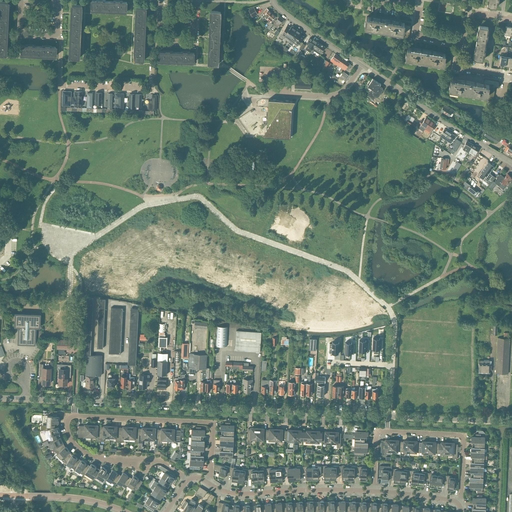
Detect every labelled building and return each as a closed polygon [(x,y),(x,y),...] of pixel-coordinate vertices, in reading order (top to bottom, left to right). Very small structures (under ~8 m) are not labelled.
[(102,0),(99,0),(99,1),(92,1),(92,10),(109,11),(109,1),(102,1),(102,0)] [(109,11),(118,11),(127,12),(127,2),(119,2),(120,0),(117,0),(116,2),(109,1),(109,11)] [(72,5),(72,16),(72,22),(81,23),(82,5),(72,5)] [(258,14),(254,7),(248,10),(252,17),(258,14)] [(137,8),(136,18),(136,25),(145,25),(146,8),(137,8)] [(267,8),(262,14),(264,16),(266,14),(268,17),(266,19),(271,23),(272,22),(277,17),(267,8)] [(211,11),(211,21),(210,28),(220,29),(221,11),(211,11)] [(282,23),(285,20),(283,19),(279,16),(273,24),(277,27),(281,22),(282,23)] [(405,23),(367,16),(365,27),(403,33),(402,38),(409,39),(411,25),(405,25),(405,23)] [(80,40),(81,32),(81,23),(72,22),(71,40),(80,40)] [(145,43),(145,35),(145,25),(136,25),(135,42),(145,43)] [(290,39),(297,29),(292,25),(290,27),(287,25),(281,33),(290,39)] [(477,42),(485,43),(486,37),(488,37),(488,34),(487,34),(488,27),(479,25),(478,32),(477,32),(477,35),(478,35),(477,42)] [(219,46),(220,37),(220,29),(210,28),(209,46),(219,46)] [(297,29),(290,39),(298,45),(304,36),(300,34),(302,32),(297,29)] [(308,44),(305,48),(310,52),(312,49),(313,49),(314,47),(313,46),(317,41),(313,38),(312,39),(310,37),(306,43),(308,44)] [(71,40),(70,51),(70,57),(80,58),(80,40),(71,40)] [(314,47),(313,49),(320,54),(325,47),(317,41),(313,46),(314,47)] [(144,60),(144,51),(145,43),(135,42),(134,60),(144,60)] [(485,43),(477,42),(475,49),(475,48),(474,51),(475,51),(474,58),(483,60),(484,53),(485,53),(485,50),(484,50),(485,43)] [(20,55),(30,55),(37,56),(38,46),(31,46),(31,44),(28,44),(28,46),(20,45),(20,55)] [(37,56),(47,56),(52,56),(55,56),(55,47),(52,47),(48,46),(48,45),(45,45),(45,47),(38,46),(37,56)] [(218,64),(219,46),(209,46),(209,63),(218,64)] [(443,69),(449,70),(451,57),(446,56),(446,54),(441,53),(440,52),(440,53),(407,47),(405,58),(444,64),(443,69)] [(159,61),(169,62),(176,62),(177,52),(170,52),(170,50),(167,50),(167,52),(159,51),(159,61)] [(176,62),(184,62),(194,63),(194,53),(187,53),(187,51),(184,51),(184,53),(177,52),(176,62)] [(345,60),(335,54),(330,60),(337,65),(339,62),(343,64),(345,60)] [(348,70),(352,65),(345,60),(343,64),(339,62),(337,65),(345,70),(346,68),(348,70)] [(344,71),(340,77),(338,80),(344,84),(348,79),(346,78),(349,75),(344,71)] [(367,95),(377,81),(373,78),(371,81),(370,80),(367,84),(368,84),(366,86),(369,87),(366,91),(364,89),(362,92),(367,95)] [(311,82),(304,82),(304,79),(296,79),(296,81),(295,81),(295,88),(310,89),(311,82)] [(493,101),(495,88),(489,87),(489,85),(484,84),(451,79),(449,89),(487,96),(487,100),(493,101)] [(379,87),(381,84),(377,81),(367,95),(373,99),(375,97),(376,97),(377,97),(377,96),(378,96),(379,96),(383,89),(379,87)] [(71,91),(63,91),(62,107),(71,107),(71,91)] [(73,97),(73,104),(74,104),(74,107),(77,108),(80,108),(82,107),(83,92),(75,91),(75,97),(74,97),(73,97)] [(115,109),(119,110),(124,110),(124,93),(115,93),(115,109)] [(157,95),(152,95),(152,100),(149,100),(149,103),(148,110),(156,110),(157,95)] [(290,138),(292,108),(295,101),(293,101),(268,99),(268,107),(268,112),(267,116),(267,129),(262,136),(290,138)] [(449,117),(452,112),(454,114),(455,111),(453,110),(445,104),(441,111),(440,111),(449,117)] [(431,120),(426,117),(424,120),(422,119),(419,123),(417,126),(418,128),(423,132),(425,129),(426,126),(427,127),(428,125),(427,124),(428,123),(428,124),(431,120)] [(409,119),(407,122),(415,127),(417,124),(409,119)] [(426,126),(425,129),(429,132),(430,131),(432,132),(436,126),(434,125),(435,122),(431,120),(428,124),(428,123),(427,124),(428,125),(427,127),(426,126)] [(444,129),(442,133),(453,140),(456,136),(444,129)] [(496,136),(487,132),(485,136),(493,141),(496,136)] [(469,152),(469,151),(470,149),(473,144),(467,141),(462,148),(469,152)] [(470,149),(469,151),(475,154),(479,148),(473,144),(470,149)] [(449,159),(441,158),(440,168),(446,169),(446,165),(448,165),(449,159)] [(484,180),(485,178),(488,181),(493,175),(490,173),(491,173),(490,172),(490,171),(494,166),(488,162),(478,175),(484,180)] [(501,174),(494,182),(497,184),(499,186),(503,189),(506,185),(511,177),(507,173),(505,177),(501,174)] [(166,248),(162,248),(162,255),(167,255),(167,253),(172,253),(172,242),(173,242),(173,240),(164,240),(164,247),(166,247),(166,248)] [(172,253),(172,255),(178,255),(178,258),(183,258),(183,250),(179,250),(179,242),(173,242),(172,242),(172,253)] [(142,247),(134,247),(134,252),(135,252),(135,260),(136,260),(141,260),(141,262),(145,262),(145,255),(142,255),(142,247)] [(128,261),(124,261),(124,269),(129,269),(129,265),(136,265),(136,260),(135,260),(135,252),(134,252),(127,252),(127,258),(128,258),(128,261)] [(213,252),(203,252),(203,260),(205,260),(205,265),(212,265),(212,267),(216,267),(216,259),(213,259),(213,252)] [(228,267),(224,267),(224,275),(229,275),(229,272),(234,272),(234,261),(235,261),(235,259),(226,259),(226,266),(228,266),(228,267)] [(234,272),(234,275),(240,275),(240,277),(245,277),(245,270),(241,269),(241,268),(243,268),(243,261),(235,261),(234,261),(234,272)] [(100,269),(99,279),(107,279),(107,277),(112,277),(112,278),(116,278),(116,271),(113,271),(113,267),(105,267),(105,269),(100,269)] [(257,277),(252,277),(252,284),(259,284),(259,282),(265,282),(265,278),(267,278),(267,272),(265,272),(265,269),(257,269),(257,277)] [(283,285),(280,285),(280,292),(284,292),(284,290),(289,290),(290,290),(290,279),(291,279),(291,277),(283,277),(283,285)] [(290,290),(289,290),(289,292),(296,292),(296,295),(301,295),(301,288),(297,288),(297,285),(298,285),(298,279),(291,279),(290,279),(290,290)] [(311,293),(307,293),(307,301),(312,301),(312,299),(319,299),(319,293),(321,293),(321,286),(311,286),(311,293)] [(336,298),(331,298),(331,306),(337,306),(337,303),(342,303),(342,305),(350,305),(350,295),(344,295),(344,293),(336,293),(336,298)] [(86,375),(101,375),(101,370),(102,355),(91,355),(93,297),(87,297),(85,355),(87,355),(86,375)] [(99,299),(97,348),(103,348),(105,299),(99,299)] [(58,307),(50,307),(50,314),(51,314),(52,320),(58,320),(58,307)] [(111,308),(109,353),(115,354),(121,354),(123,308),(111,308)] [(130,308),(128,364),(133,365),(136,365),(138,309),(130,308)] [(40,314),(15,313),(14,326),(19,326),(19,328),(18,328),(17,343),(34,344),(35,328),(34,328),(34,327),(39,327),(40,314)] [(217,326),(216,346),(227,346),(228,327),(217,326)] [(262,332),(236,330),(235,350),(260,352),(262,332)] [(497,356),(496,373),(508,373),(510,339),(508,338),(509,333),(504,333),(503,338),(497,338),(497,356)] [(373,338),(372,349),(382,349),(382,340),(380,340),(380,338),(373,338)] [(359,340),(359,351),(368,352),(369,342),(366,342),(366,340),(359,340)] [(330,343),(329,353),(339,353),(339,342),(332,342),(332,343),(330,343)] [(345,342),(344,353),(354,354),(354,344),(352,344),(352,342),(345,342)] [(157,374),(163,374),(167,374),(167,361),(167,355),(158,354),(157,374)] [(197,368),(202,368),(206,369),(206,368),(207,354),(200,354),(189,354),(188,368),(191,368),(197,368)] [(490,360),(479,360),(478,372),(490,373),(490,363),(490,360)] [(40,363),(39,376),(40,376),(40,371),(43,371),(42,383),(43,383),(50,383),(51,368),(43,368),(43,364),(40,363)] [(67,365),(67,369),(60,369),(59,384),(66,384),(67,384),(67,372),(70,372),(70,377),(71,377),(71,365),(67,365)] [(107,386),(115,386),(115,378),(111,378),(112,374),(108,374),(108,378),(107,378),(107,386)] [(149,375),(139,374),(139,387),(147,388),(147,383),(149,383),(149,375)] [(94,376),(86,376),(86,387),(94,387),(94,376)] [(325,377),(324,376),(315,376),(315,382),(318,382),(318,385),(317,395),(324,395),(325,385),(325,382),(325,377)] [(157,388),(166,388),(166,383),(166,380),(157,379),(157,388)] [(244,392),(250,392),(250,384),(252,384),(253,380),(243,379),(243,384),(245,384),(244,392)] [(261,393),(268,393),(268,386),(269,386),(269,380),(262,380),(262,385),(261,385),(261,393)] [(57,427),(58,427),(58,422),(59,420),(59,417),(59,416),(57,416),(57,415),(53,415),(53,416),(47,416),(47,425),(41,425),(40,431),(47,429),(48,429),(57,427)] [(222,432),(234,433),(234,425),(230,425),(230,422),(225,422),(225,425),(221,425),(221,429),(222,430),(222,432)] [(91,436),(91,425),(85,425),(85,426),(78,425),(78,437),(85,437),(85,436),(91,436)] [(91,425),(91,436),(96,437),(96,441),(100,441),(101,426),(98,426),(98,425),(91,425)] [(101,426),(100,441),(104,441),(104,437),(110,437),(111,426),(104,425),(104,427),(101,426)] [(111,426),(110,437),(116,437),(115,442),(119,442),(120,427),(117,427),(117,426),(111,426)] [(120,427),(119,442),(123,442),(123,438),(129,438),(130,427),(123,426),(123,428),(120,427)] [(191,437),(203,437),(203,435),(205,435),(205,430),(201,430),(201,427),(196,426),(196,429),(192,429),(191,437)] [(60,438),(60,437),(59,433),(59,430),(59,427),(58,428),(58,427),(57,427),(48,429),(47,429),(49,440),(50,439),(51,442),(60,438)] [(130,427),(129,438),(135,438),(135,443),(138,443),(139,428),(136,428),(136,427),(130,427)] [(139,428),(138,443),(142,443),(143,439),(148,439),(149,428),(143,427),(143,428),(139,428)] [(149,428),(148,439),(154,439),(154,444),(158,444),(159,429),(155,429),(155,428),(149,428)] [(159,429),(158,444),(162,444),(162,440),(167,440),(168,429),(162,428),(162,429),(159,429)] [(257,439),(257,428),(251,428),(251,429),(248,428),(247,443),(251,443),(251,439),(257,439)] [(257,439),(266,440),(267,429),(264,429),(264,428),(257,428),(257,439)] [(266,440),(275,440),(276,429),(270,428),(270,430),(267,429),(266,440)] [(355,439),(367,439),(367,436),(368,437),(368,432),(364,431),(365,428),(357,428),(357,431),(355,431),(355,439)] [(168,429),(167,440),(173,440),(173,441),(180,442),(181,430),(174,430),(174,429),(168,429)] [(275,440),(285,441),(285,430),(282,430),(282,429),(276,429),(275,440)] [(285,441),(294,441),(295,430),(288,429),(288,430),(285,430),(285,441)] [(294,441),(303,441),(304,431),(301,431),(301,430),(295,430),(294,441)] [(303,441),(313,442),(313,431),(307,430),(307,431),(304,431),(303,441)] [(313,442),(322,442),(322,432),(319,432),(319,431),(313,431),(313,442)] [(322,442),(331,443),(332,431),(325,431),(325,432),(322,432),(322,442)] [(332,431),(331,443),(337,443),(337,447),(340,448),(341,433),(338,433),(338,432),(332,431)] [(233,440),(234,433),(222,432),(222,435),(221,435),(220,440),(233,440)] [(472,444),(484,444),(485,437),(481,437),(481,434),(475,433),(475,436),(472,436),(471,441),(473,441),(472,444)] [(65,447),(63,443),(63,442),(62,440),(63,440),(61,437),(61,438),(60,437),(60,438),(51,442),(50,442),(55,452),(56,451),(57,454),(65,447)] [(191,437),(191,444),(204,445),(204,440),(203,440),(203,437),(191,437)] [(355,439),(354,446),(367,447),(368,442),(366,442),(367,439),(355,439)] [(391,451),(392,440),(386,439),(385,440),(381,440),(381,455),(385,455),(385,451),(391,451)] [(233,448),(233,440),(220,440),(220,444),(221,445),(221,447),(233,448)] [(391,451),(400,451),(401,441),(398,441),(398,440),(392,440),(391,451)] [(400,451),(410,452),(410,440),(404,440),(404,441),(401,441),(400,451)] [(410,452),(419,452),(420,442),(417,442),(417,441),(410,440),(410,452)] [(419,452),(428,453),(429,441),(423,441),(423,442),(420,442),(419,452)] [(428,453),(438,453),(438,443),(435,443),(435,442),(429,441),(428,453)] [(438,453),(447,454),(447,442),(441,442),(441,443),(438,443),(438,453)] [(447,442),(447,454),(453,454),(452,458),(457,458),(458,444),(454,444),(454,443),(447,442)] [(191,444),(191,452),(203,452),(203,450),(204,450),(204,445),(191,444)] [(72,455),(69,451),(68,449),(66,447),(65,446),(65,447),(57,454),(64,462),(65,461),(66,463),(67,463),(72,455)] [(367,447),(354,446),(354,454),(366,454),(366,451),(367,452),(367,447)] [(233,448),(221,447),(221,450),(220,450),(220,455),(233,456),(233,448)] [(484,459),(484,452),(471,451),(471,456),(472,456),(472,459),(484,459)] [(191,452),(190,459),(203,460),(204,455),(202,455),(203,452),(191,452)] [(66,464),(75,470),(81,461),(81,460),(77,458),(77,457),(75,456),(76,456),(73,454),(73,455),(72,454),(72,455),(67,463),(66,463),(66,464)] [(203,460),(190,459),(190,467),(202,468),(202,465),(203,465),(203,460)] [(75,470),(84,475),(85,474),(85,473),(90,466),(86,464),(86,463),(84,462),(85,461),(82,460),(81,460),(81,461),(75,470)] [(231,463),(230,467),(229,474),(232,474),(232,480),(238,481),(239,470),(236,469),(236,468),(234,467),(234,464),(231,463)] [(100,470),(96,468),(96,467),(94,466),(95,465),(92,464),(91,464),(90,466),(85,473),(85,474),(94,479),(96,476),(100,470)] [(229,474),(230,467),(225,465),(225,467),(214,464),(214,469),(220,471),(218,477),(224,479),(226,473),(229,474)] [(391,475),(392,468),(392,466),(380,465),(380,469),(379,469),(379,474),(382,474),(381,481),(388,481),(388,475),(391,475)] [(303,473),(303,466),(297,466),(297,468),(294,468),(294,480),(300,479),(300,473),(303,473)] [(303,466),(303,473),(306,473),(306,479),(312,479),(312,467),(309,467),(309,466),(303,466)] [(321,472),(321,466),(315,466),(315,467),(312,467),(312,479),(318,479),(318,472),(321,472)] [(321,466),(321,472),(324,472),(324,479),(330,479),(330,467),(327,467),(327,466),(321,466)] [(339,472),(339,466),(333,466),(333,467),(330,467),(330,479),(336,479),(336,472),(339,472)] [(339,466),(339,472),(342,472),(342,479),(348,479),(348,467),(345,467),(345,466),(339,466)] [(357,473),(357,466),(352,466),(352,468),(348,467),(348,479),(354,479),(354,473),(357,473)] [(357,466),(357,473),(360,473),(360,479),(366,480),(366,473),(369,473),(370,468),(363,468),(363,467),(357,466)] [(483,474),(483,467),(470,466),(470,471),(471,471),(471,474),(483,474)] [(110,473),(106,470),(107,470),(105,469),(105,468),(103,467),(102,467),(100,470),(96,476),(105,482),(106,479),(110,473)] [(275,469),(276,481),(282,480),(282,474),(285,474),(285,467),(279,467),(279,469),(275,469)] [(285,467),(285,474),(288,473),(288,480),(294,480),(294,468),(290,468),(290,467),(285,467)] [(267,475),(266,468),(261,468),(261,470),(257,470),(258,482),(264,481),(264,475),(267,475)] [(266,468),(267,475),(270,474),(270,481),(276,481),(275,469),(272,469),(272,468),(266,468)] [(399,482),(401,471),(397,470),(397,469),(392,468),(391,475),(394,475),(393,482),(399,482)] [(121,476),(117,473),(118,473),(116,471),(113,469),(113,470),(112,469),(110,473),(106,479),(115,485),(117,482),(121,476)] [(239,470),(238,481),(244,482),(245,475),(248,476),(248,469),(243,469),(243,470),(239,470)] [(248,469),(248,476),(252,476),(252,482),(258,482),(257,470),(254,470),(254,469),(248,469)] [(401,471),(399,482),(406,483),(406,477),(409,477),(410,470),(404,470),(404,471),(401,471)] [(417,484),(419,473),(415,472),(415,471),(410,470),(409,477),(412,477),(411,484),(417,484)] [(132,479),(131,479),(128,476),(126,474),(124,472),(124,473),(123,472),(121,476),(117,482),(126,488),(128,485),(132,479)] [(168,487),(169,487),(168,487),(170,483),(171,483),(172,481),(173,482),(174,479),(174,478),(173,477),(174,476),(170,474),(169,475),(165,472),(159,481),(168,487)] [(419,473),(417,484),(423,485),(424,479),(427,479),(428,472),(422,472),(422,473),(419,473)] [(435,487),(437,475),(433,475),(434,473),(428,472),(427,479),(430,479),(429,486),(435,487)] [(437,475),(435,487),(441,488),(442,481),(445,482),(446,475),(440,474),(440,476),(437,475)] [(128,485),(136,491),(143,481),(142,481),(142,482),(138,479),(139,479),(137,477),(134,475),(134,476),(134,475),(131,479),(132,479),(128,485)] [(446,475),(445,482),(448,482),(447,488),(453,489),(454,483),(457,484),(458,478),(451,477),(452,476),(446,475)] [(163,496),(165,494),(167,491),(166,491),(167,490),(165,489),(166,488),(162,486),(161,487),(157,484),(158,483),(154,481),(150,487),(154,489),(151,493),(161,500),(161,499),(160,499),(163,495),(163,496)] [(483,482),(470,481),(469,486),(471,486),(471,489),(477,489),(477,492),(482,493),(483,482)] [(474,505),(485,506),(486,498),(482,498),(482,495),(477,494),(476,497),(473,497),(473,502),(474,502),(474,505)] [(143,506),(153,511),(152,511),(155,507),(155,508),(157,506),(159,504),(158,503),(159,503),(157,502),(158,500),(154,498),(154,499),(149,496),(143,506)] [(193,505),(196,501),(191,499),(189,503),(185,500),(181,507),(189,511),(193,505)] [(292,511),(303,511),(303,502),(302,502),(302,501),(299,501),(299,502),(297,502),(297,503),(292,503),(292,502),(292,511)] [(303,511),(313,511),(313,502),(313,501),(310,501),(310,502),(307,502),(303,503),(303,502),(303,511)] [(313,511),(324,511),(324,501),(323,501),(320,501),(318,501),(318,502),(313,502),(313,511)] [(324,501),(324,511),(334,511),(335,501),(334,501),(331,501),(329,501),(329,502),(324,502),(324,501)] [(334,511),(344,511),(345,502),(345,501),(342,501),(339,501),(339,502),(335,502),(335,501),(334,511)] [(344,511),(355,511),(356,502),(355,502),(355,501),(352,501),(352,502),(350,502),(345,502),(344,511)] [(216,511),(227,511),(229,504),(228,504),(229,504),(226,503),(223,503),(223,504),(219,503),(219,502),(216,511)] [(271,511),(282,511),(281,503),(281,502),(278,503),(276,503),(276,504),(271,504),(271,511)] [(282,511),(292,511),(292,502),(289,502),(286,503),(282,504),(282,503),(281,503),(282,511)] [(355,511),(365,511),(366,502),(363,502),(360,502),(360,503),(356,503),(356,502),(355,511)] [(365,511),(376,511),(377,503),(376,503),(376,502),(373,502),(373,503),(371,503),(366,503),(366,502),(365,511)] [(261,511),(271,511),(271,504),(270,504),(270,503),(267,503),(267,504),(265,504),(265,505),(261,505),(260,505),(261,511)] [(386,511),(387,504),(387,503),(384,503),(384,504),(382,503),(382,504),(377,504),(377,503),(376,511),(386,511)]
